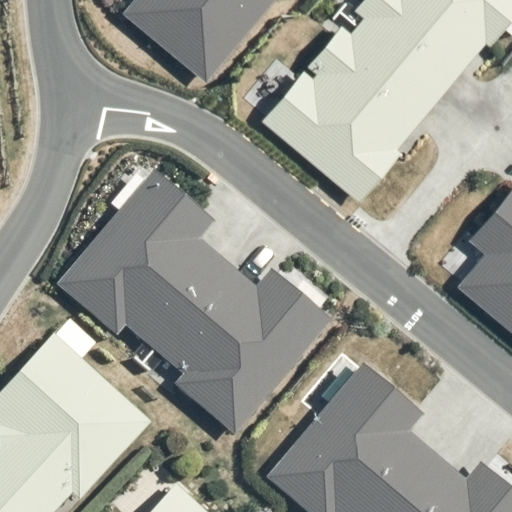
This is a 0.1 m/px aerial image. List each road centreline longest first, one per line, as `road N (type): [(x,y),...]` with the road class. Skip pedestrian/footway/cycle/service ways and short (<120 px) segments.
road 1 (residential): [(511,392),(206,137),(163,119),(63,108)]
road 2 (residential): [(0,272),(58,160),(63,108)]
